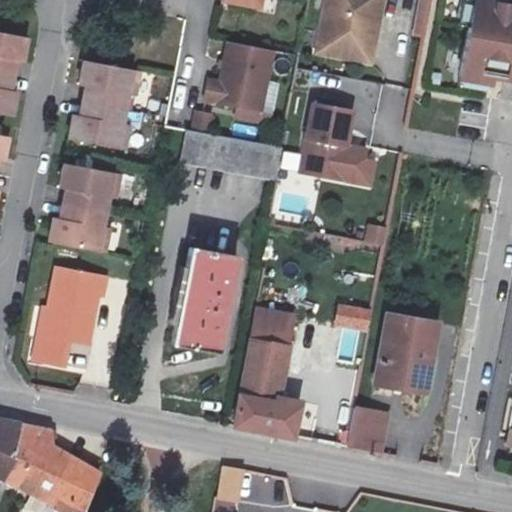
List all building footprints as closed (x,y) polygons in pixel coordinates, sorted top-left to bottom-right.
[(382,0),(328,0),(322,35),(340,38),(344,45),(342,55),(372,61),(382,0)] [(468,30),(473,1),(465,0),(464,0),(459,28),(468,30)] [(459,78),(489,84),(490,74),(511,78),(511,8),(473,1),(468,30),(459,78)] [(0,162),(2,164),(7,138),(0,137),(0,116),(11,118),(16,93),(10,92),(4,91),(9,62),(15,63),(21,64),(26,40),(0,34),(0,162)] [(340,38),(322,35),(319,50),(342,55),(344,45),(340,38)] [(273,52),(229,44),(222,85),(210,83),(207,102),(264,112),(273,52)] [(10,92),(15,63),(9,62),(4,91),(10,92)] [(65,221),(59,220),(53,219),(49,243),(108,255),(113,229),(106,228),(110,199),(118,199),(122,175),(114,173),(118,149),(126,150),(129,128),(122,126),(125,111),(127,96),(135,98),(140,73),(83,63),(78,88),(84,88),(91,90),(85,119),(79,118),(73,117),(68,141),(80,143),(75,168),(63,165),(58,190),(65,191),(71,192),(65,221)] [(489,84),(459,78),(457,88),(487,94),(489,84)] [(91,90),(84,88),(79,118),(85,119),(91,90)] [(312,101),(302,153),(317,155),(313,175),(346,181),(353,147),(353,144),(348,143),(355,109),(312,101)] [(196,112),(193,131),(208,133),(212,115),(196,112)] [(276,179),(282,148),(208,133),(193,131),(187,129),(181,160),(276,179)] [(353,147),(346,181),(368,186),(373,163),(363,161),(365,150),(353,147)] [(317,155),(302,153),(298,173),(313,175),(317,155)] [(71,192),(65,191),(59,220),(65,221),(71,192)] [(351,268),(379,273),(389,220),(313,204),(303,258),(351,268)] [(236,256),(190,246),(170,344),(217,354),(236,256)] [(109,276),(53,266),(46,307),(38,305),(33,336),(89,348),(98,296),(105,296),(109,276)] [(257,310),(292,317),(300,274),(265,267),(257,310)] [(376,290),(379,273),(351,268),(347,289),(354,290),(375,293),(376,290)] [(375,293),(354,290),(350,314),(371,319),(375,293)] [(292,317),(257,310),(234,427),(292,438),(299,402),(277,398),(292,317)] [(385,313),(373,381),(425,390),(438,323),(385,313)] [(339,395),(356,398),(362,366),(345,363),(339,395)] [(336,447),(346,449),(352,421),(353,411),(356,398),(339,395),(336,447)] [(386,417),(353,411),(352,421),(346,449),(378,455),(386,417)] [(25,425),(0,420),(0,479),(6,482),(25,425)] [(25,425),(6,482),(46,497),(50,492),(84,511),(94,479),(97,473),(54,449),(50,430),(25,425)] [(220,497),(236,500),(239,501),(243,472),(224,469),(220,497)]
